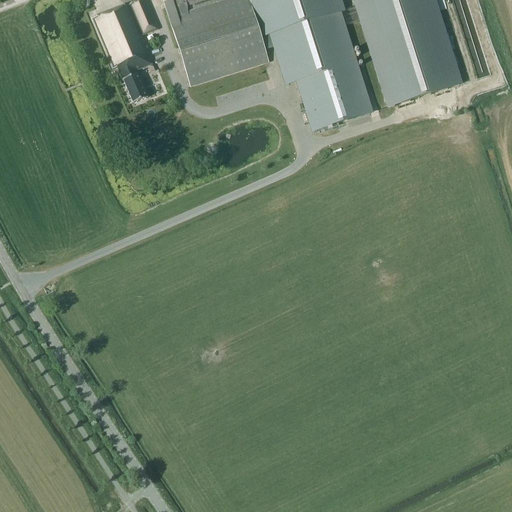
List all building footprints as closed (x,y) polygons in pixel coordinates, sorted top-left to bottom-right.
[(145,0),(141,0),(92,19),(114,69),(117,68),(133,105),(147,99),(135,73),(153,66),(141,37),(158,30),(145,0)] [(164,4),(190,88),(267,64),(259,38),(247,0),(170,0),(171,1),(164,4)] [(298,82),(314,132),(370,114),(338,13),(342,12),(337,0),(247,0),(259,38),(271,35),(287,85),(298,82)] [(354,0),(389,108),(459,86),(431,0),(354,0)] [(454,0),(462,23),(473,20),(467,0),(454,0)] [(490,73),(481,41),(469,44),(479,77),(490,73)]
